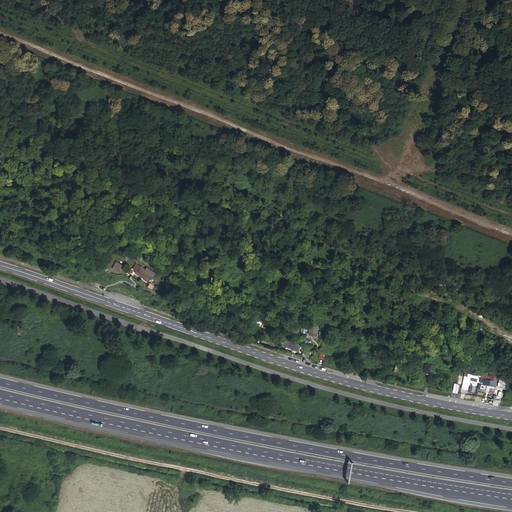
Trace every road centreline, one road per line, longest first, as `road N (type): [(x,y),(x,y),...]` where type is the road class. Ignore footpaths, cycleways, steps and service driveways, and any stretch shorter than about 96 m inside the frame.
road 1 (track): [(0,33),(395,198),(511,238)]
road 2 (secondary): [(0,265),(364,387),(511,417)]
road 3 (motorway): [(511,483),(0,382)]
road 4 (unclassified): [(404,511),(0,429)]
road 5 (motorway): [(0,396),(385,476)]
road 6 (track): [(256,0),(404,175)]
road 7 (track): [(474,0),(395,198)]
road 8 (track): [(511,81),(321,0)]
road 9 (motorway): [(385,476),(511,502)]
road 10 (motorway): [(385,476),(511,494)]
